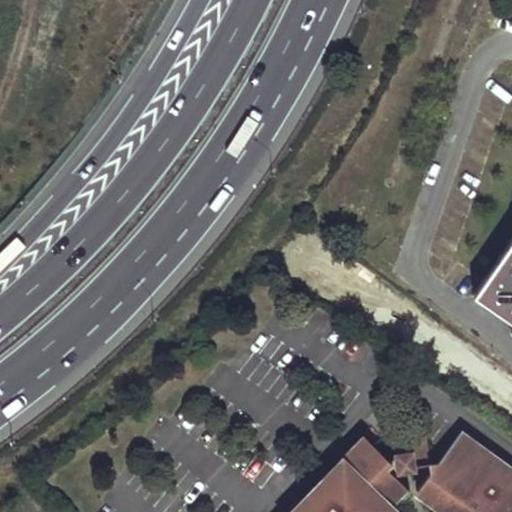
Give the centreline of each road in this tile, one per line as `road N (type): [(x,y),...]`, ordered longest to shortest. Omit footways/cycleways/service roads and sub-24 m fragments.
road 1 (trunk): [(0,393),(116,294),(198,197),(273,88),(316,0)]
road 2 (trunk): [(251,0),(142,171),(57,269),(0,317)]
road 3 (trunk): [(200,0),(142,98),(0,266)]
